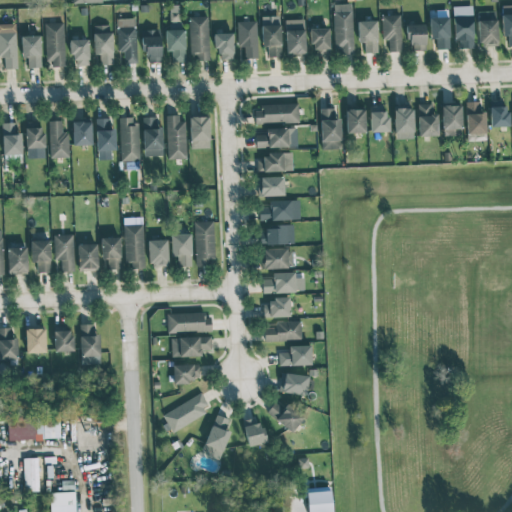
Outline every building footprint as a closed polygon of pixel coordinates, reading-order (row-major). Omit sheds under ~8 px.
[(333,53),(352,52),(352,4),(332,4),(333,53)] [(473,48),(471,6),(452,6),(453,41),(459,41),(459,49),(473,48)] [(507,46),(511,46),(511,6),(500,6),(501,36),(507,36),(507,46)] [(477,45),(496,45),(496,11),(477,12),(477,45)] [(380,15),(381,40),(388,40),(388,52),(401,51),(400,15),(380,15)] [(189,17),(190,61),(208,60),(207,16),(189,17)] [(449,49),(448,17),(428,17),(429,39),(434,39),(435,49),(449,49)] [(117,52),(123,51),(123,64),(137,63),(135,18),(116,19),(117,52)] [(303,19),(284,20),(285,55),(304,54),(303,19)] [(377,53),(376,20),(356,21),(357,43),(363,43),(364,53),(377,53)] [(243,59),(257,58),(256,21),(236,22),(237,47),(243,47),(243,59)] [(52,67),(64,67),(63,23),(43,23),(45,61),(52,61),(52,67)] [(15,24),(0,24),(0,56),(3,57),(3,69),(16,69),(15,24)] [(425,50),(424,24),(405,25),(405,41),(410,40),(410,51),(425,50)] [(112,65),(111,25),(92,25),(93,55),(99,55),(99,65),(112,65)] [(260,25),(261,47),(266,47),(266,57),(280,57),(279,25),(260,25)] [(309,29),(310,50),(328,50),(328,28),(309,29)] [(165,52),(170,51),(171,62),(184,62),(184,29),(164,30),(165,52)] [(160,30),(141,30),(141,54),(148,54),(148,63),(161,62),(160,30)] [(232,33),(213,34),(213,52),(219,51),(219,60),(233,60),(232,33)] [(39,35),(19,36),(20,57),(27,57),(27,68),(40,67),(39,35)] [(88,65),(87,39),(68,40),(69,55),(73,55),(74,66),(88,65)] [(506,126),(506,100),(489,101),(489,127),(506,126)] [(465,102),(466,134),(485,133),(485,111),(478,111),(478,101),(465,102)] [(430,103),(416,104),(417,136),(437,136),(436,114),(430,114),(430,103)] [(253,105),(254,123),(298,122),(297,104),(253,105)] [(387,132),(386,105),(369,106),(369,132),(387,132)] [(460,135),(460,105),(441,106),(442,136),(460,135)] [(339,118),(334,119),(333,108),(319,109),(320,150),(340,149),(339,118)] [(413,139),(412,108),(393,109),(394,139),(413,139)] [(364,109),(344,110),(345,133),(365,133),(364,109)] [(183,115),(165,115),(166,159),(184,159),(183,115)] [(142,117),(143,157),(162,156),(161,126),(158,126),(157,116),(142,117)] [(189,149),(209,148),(208,116),(189,117),(189,149)] [(138,161),(137,117),(118,117),(119,161),(138,161)] [(114,150),(114,128),(109,128),(109,118),(95,118),(96,160),(111,160),(111,150),(114,150)] [(42,121),(24,122),(25,159),(43,158),(42,121)] [(49,158),(68,157),(68,132),(61,132),(61,121),(48,121),(49,158)] [(91,145),(90,121),(71,122),(72,145),(91,145)] [(21,154),(20,133),(14,133),(14,123),(1,123),(2,154),(21,154)] [(265,128),(265,134),(255,135),(255,148),(296,147),(296,127),(265,128)] [(290,153),(259,154),(260,172),(291,171),(290,153)] [(283,195),(283,176),(258,177),(259,196),(283,195)] [(298,200),(268,201),(268,207),(257,207),(257,220),(299,219),(298,200)] [(214,263),(213,221),(193,222),(194,264),(214,263)] [(144,268),(142,224),(123,225),(125,269),(144,268)] [(293,243),(292,225),(261,226),(261,244),(293,243)] [(73,271),(72,234),(53,235),(53,260),(60,260),(60,272),(73,271)] [(191,270),(189,234),(170,234),(170,257),(177,257),(177,270),(191,270)] [(119,237),(100,237),(100,259),(106,259),(107,271),(120,270),(119,237)] [(29,240),(30,263),(36,262),(36,272),(49,272),(49,240),(29,240)] [(167,265),(166,240),(147,240),(148,266),(167,265)] [(97,269),(96,244),(76,244),(77,270),(97,269)] [(7,274),(26,273),(25,247),(6,247),(7,274)] [(292,267),(291,248),(261,249),(262,268),(292,267)] [(262,293),(303,291),(303,277),(294,278),(294,272),(271,273),(271,279),(261,279),(262,293)] [(288,316),(288,299),(262,299),(262,317),(288,316)] [(211,331),(210,313),(166,314),(166,332),(211,331)] [(300,340),(300,321),(275,322),(275,328),(263,328),(263,341),(300,340)] [(99,364),(98,334),(93,334),(93,324),(79,324),(79,364),(99,364)] [(16,338),(10,338),(10,328),(0,327),(0,360),(17,360),(16,338)] [(44,328),(24,329),(25,353),(45,353),(44,328)] [(71,331),(52,331),(53,352),(72,351),(71,331)] [(170,357),(200,356),(200,350),(210,350),(210,337),(170,337),(170,357)] [(278,366),(310,365),(309,345),(288,346),(288,352),(278,352),(278,366)] [(198,364),(172,365),(172,382),(198,381),(198,364)] [(306,394),(307,375),(280,374),(279,393),(306,394)] [(171,432),(210,409),(200,392),(161,415),(171,432)] [(265,412),(290,433),(303,417),(286,403),(282,408),(274,401),(265,412)] [(229,420),(214,414),(200,453),(219,460),(229,431),(225,430),(229,420)] [(6,418),(7,440),(59,439),(58,417),(6,418)] [(246,446),(263,444),(259,417),(242,420),(246,446)] [(38,491),(37,458),(23,458),(23,491),(38,491)] [(306,511),(330,511),(330,487),(306,488),(306,511)] [(74,511),(74,492),(49,492),(49,511),(74,511)]
